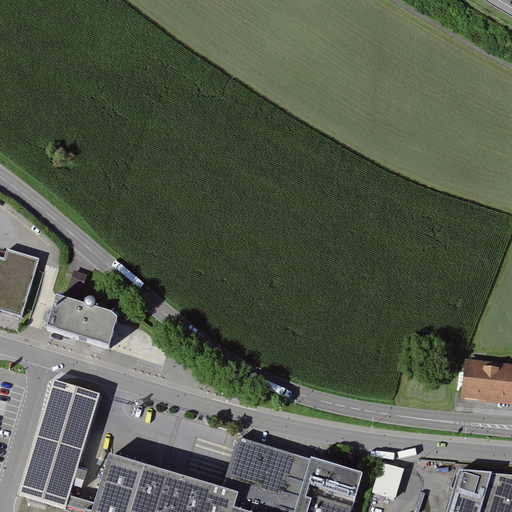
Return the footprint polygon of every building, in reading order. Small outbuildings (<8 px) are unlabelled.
[(5,260),(0,258),(0,311),(21,318),(39,261),(7,251),(5,260)] [(111,317),(56,300),(46,332),(109,351),(117,323),(111,317)] [(462,399),(511,403),(511,366),(466,362),(462,399)] [(104,398),(55,383),(19,497),(69,511),(104,398)] [(243,394),(241,400),(254,404),(255,398),(243,394)] [(109,460),(94,511),(354,511),(364,480),(237,443),(222,493),(109,460)] [(374,493),(398,498),(405,466),(381,461),(374,493)] [(511,511),(511,476),(457,471),(445,511),(511,511)]
